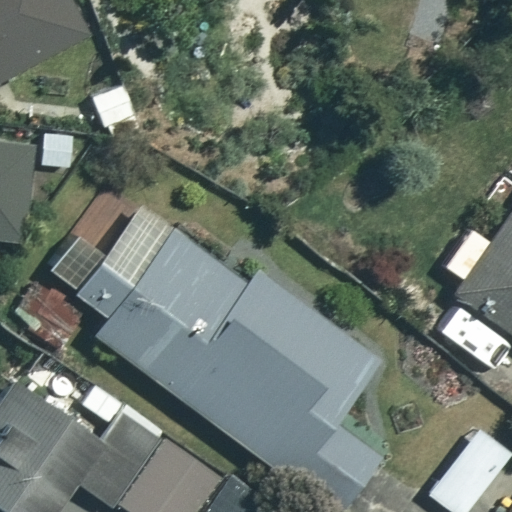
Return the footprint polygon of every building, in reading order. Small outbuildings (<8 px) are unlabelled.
[(0,0),(0,77),(81,41),(62,0),(0,0)] [(0,237),(16,240),(30,144),(0,139),(0,237)] [(245,279),(141,204),(103,256),(72,233),(46,270),(107,313),(93,333),(340,511),(381,453),(335,420),(381,357),(255,266),(245,279)] [(466,279),(457,291),(511,331),(511,210),(488,242),(469,228),(443,263),(466,279)] [(130,511),(197,511),(221,478),(159,435),(164,428),(91,378),(67,413),(12,374),(0,391),(0,506),(8,511),(53,511),(78,476),(130,511)] [(462,511),(509,452),(478,427),(429,491),(456,511),(462,511)]
